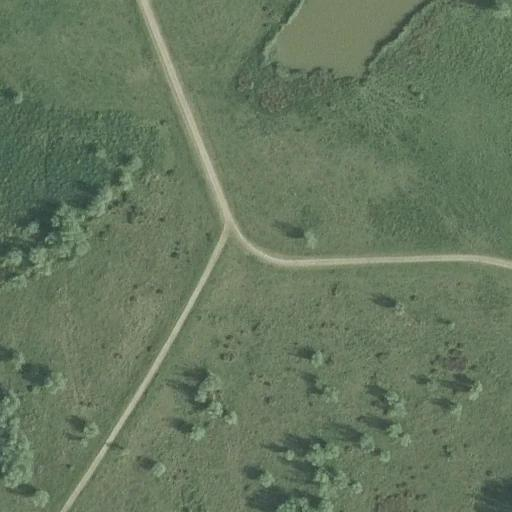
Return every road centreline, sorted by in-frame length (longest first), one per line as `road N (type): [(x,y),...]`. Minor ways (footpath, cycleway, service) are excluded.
road 1 (track): [(226,234),(70,511)]
road 2 (track): [(511,274),(471,264),(270,271),(226,234)]
